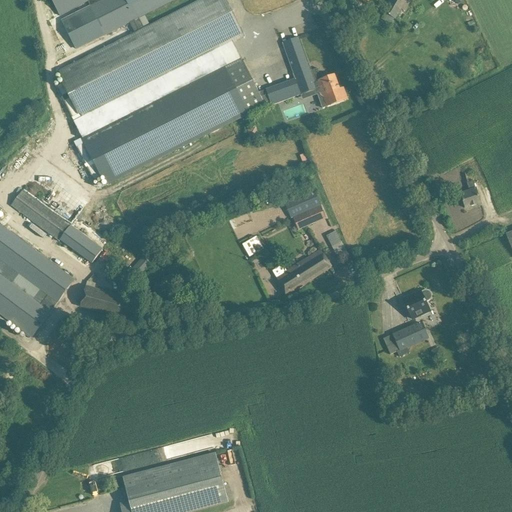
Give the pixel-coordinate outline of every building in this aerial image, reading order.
[(52,0),(60,15),(87,1),(105,36),(175,0),(52,0)] [(64,82),(56,86),(74,122),(75,122),(215,52),(245,37),(226,0),(202,0),(59,72),(64,82)] [(393,23),(406,0),(392,0),(382,16),(393,23)] [(299,37),(282,43),(298,87),(288,90),(291,99),(321,89),(323,96),(327,95),(328,97),(331,105),(347,99),(343,88),(340,90),(334,76),(322,80),(318,68),(311,71),(299,37)] [(84,139),(75,143),(95,182),(105,177),(110,186),(266,106),(242,59),(223,68),(84,139)] [(467,183),(470,192),(461,195),(466,208),(481,203),(474,181),(496,174),(491,157),(461,166),(467,183)] [(314,189),(284,202),(290,213),(308,205),(310,210),(292,217),(298,231),(327,218),(314,189)] [(104,249),(71,225),(70,225),(23,190),(11,206),(59,241),(61,239),(93,263),(104,249)] [(74,280),(0,225),(0,212),(2,209),(0,207),(0,313),(32,337),(74,280)] [(336,254),(345,250),(337,231),(328,235),(336,254)] [(256,253),(264,249),(258,237),(250,240),(256,253)] [(332,268),(326,260),(320,250),(287,271),(283,265),(273,271),(277,277),(276,278),(287,296),(332,268)] [(133,269),(122,280),(129,287),(152,265),(144,256),(141,259),(138,257),(130,266),(133,269)] [(141,302),(96,290),(97,284),(87,281),(86,287),(81,307),(136,322),(141,302)] [(426,302),(429,301),(430,300),(431,299),(431,298),(432,297),(432,296),(432,295),(432,294),(431,294),(431,293),(430,292),(429,291),(428,291),(427,291),(426,291),(425,291),(424,291),(421,292),(421,291),(413,295),(414,297),(404,302),(411,317),(418,313),(419,316),(430,311),(426,302)] [(427,338),(424,332),(420,323),(393,335),(384,339),(391,355),(397,352),(400,357),(410,353),(408,347),(427,338)] [(122,511),(196,511),(229,504),(216,453),(123,477),(129,503),(120,505),(122,511)]
